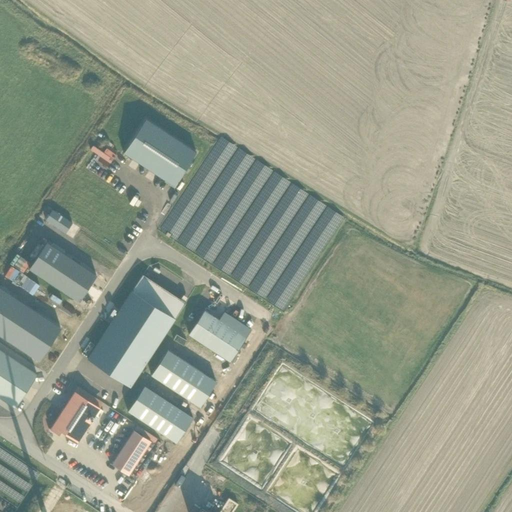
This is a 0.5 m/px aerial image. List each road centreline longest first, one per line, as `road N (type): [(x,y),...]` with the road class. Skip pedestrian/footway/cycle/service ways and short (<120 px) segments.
road 1 (unclassified): [(14,438),(140,252),(173,256),(268,317)]
road 2 (unclassified): [(14,438),(124,511)]
